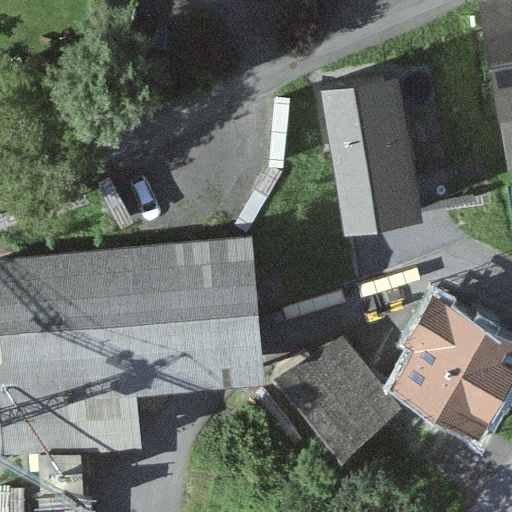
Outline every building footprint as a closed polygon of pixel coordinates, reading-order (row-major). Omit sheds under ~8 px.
[(511,0),(486,0),(510,157),(511,156),(511,0)] [(318,73),(343,208),(422,193),(397,59),(318,73)] [(134,367),(258,355),(246,224),(0,247),(0,327),(11,443),(40,441),(44,480),(83,476),(79,437),(141,431),(134,367)] [(397,375),(479,420),(511,360),(511,332),(442,294),(397,375)] [(396,407),(341,328),(282,369),(337,448),(396,407)]
